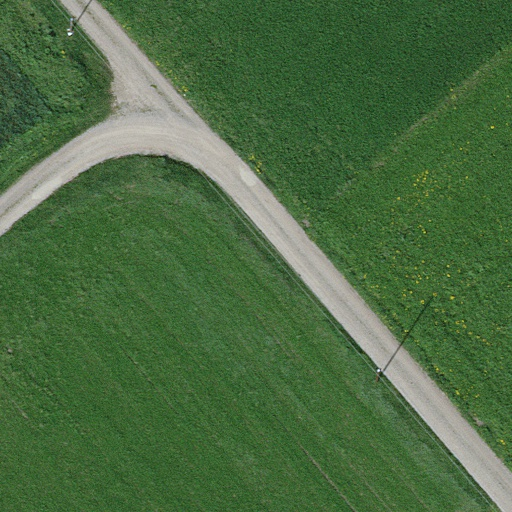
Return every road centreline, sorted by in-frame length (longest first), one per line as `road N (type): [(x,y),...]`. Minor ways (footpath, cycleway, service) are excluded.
road 1 (track): [(85,0),(511,479)]
road 2 (track): [(169,95),(0,241)]
